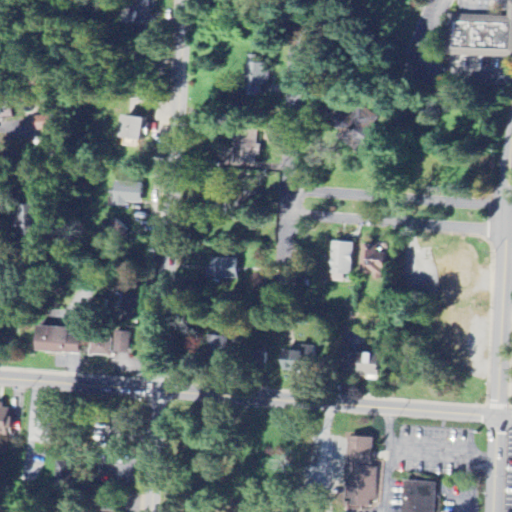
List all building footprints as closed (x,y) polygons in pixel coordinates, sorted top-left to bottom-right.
[(153,1),(137,0),(133,0),(133,13),(125,13),(125,25),(133,25),(133,30),(152,31),(153,1)] [(511,16),(511,57),(452,55),(453,14),(511,16)] [(265,65),(258,65),(258,57),(249,56),(248,97),(264,97),(265,65)] [(38,132),(56,130),(54,114),(36,116),(38,132)] [(151,120),(126,116),(123,139),(148,143),(151,120)] [(238,165),(262,164),(261,145),(259,145),(259,136),(237,136),(238,165)] [(145,184),(118,183),(117,205),(145,206),(145,184)] [(108,233),(122,241),(130,228),(116,220),(108,233)] [(356,243),(335,243),(334,275),(355,276),(356,243)] [(380,246),(364,245),(363,276),(388,277),(388,254),(379,253),(380,246)] [(458,257),(448,257),(447,288),(468,288),(469,270),(471,271),(471,253),(459,252),(458,257)] [(240,259),(210,258),(210,280),(239,280),(240,259)] [(130,310),(133,298),(118,294),(115,307),(130,310)] [(465,346),(466,321),(470,321),(470,312),(461,312),(460,319),(443,319),(442,346),(465,346)] [(38,354),(81,355),(82,338),(72,338),(72,329),(39,327),(38,354)] [(213,357),(236,356),(235,329),(212,330),(213,357)] [(116,339),(94,338),(94,356),(115,357),(116,339)] [(287,373),(317,374),(318,346),(306,346),(305,352),(288,351),(287,373)] [(384,377),(385,354),(347,354),(347,376),(384,377)] [(14,408),(0,406),(0,436),(11,438),(14,408)] [(33,444),(56,445),(56,409),(34,408),(33,444)] [(378,439),(350,437),(346,508),(375,509),(378,439)] [(79,464),(62,464),(62,488),(78,488),(79,464)] [(437,511),(438,484),(405,483),(404,511),(437,511)]
